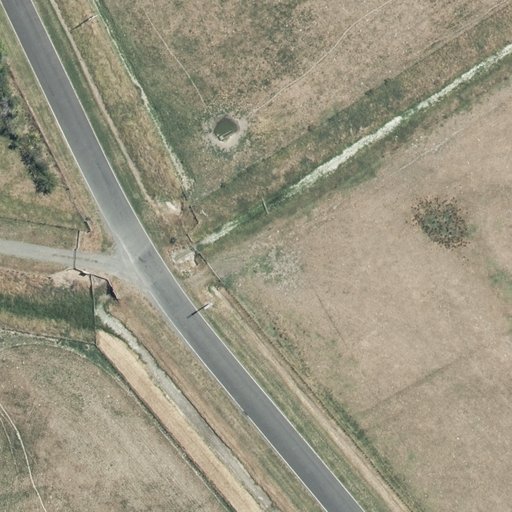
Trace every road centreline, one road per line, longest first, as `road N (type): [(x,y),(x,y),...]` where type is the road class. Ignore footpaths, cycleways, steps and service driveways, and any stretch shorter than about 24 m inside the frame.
road 1 (unclassified): [(347,511),(142,266)]
road 2 (unclassified): [(142,266),(10,0)]
road 3 (unclassified): [(0,241),(142,266)]
